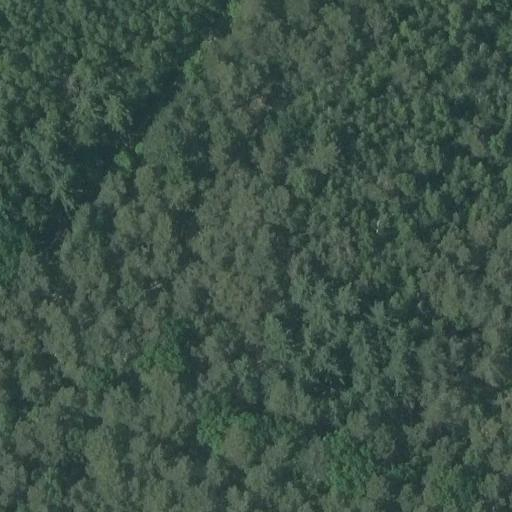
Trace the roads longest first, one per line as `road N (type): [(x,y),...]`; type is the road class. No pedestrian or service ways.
road 1 (unknown): [(0,242),(369,460),(511,485)]
road 2 (track): [(23,292),(222,437),(366,493),(488,511)]
road 3 (track): [(236,0),(23,292)]
